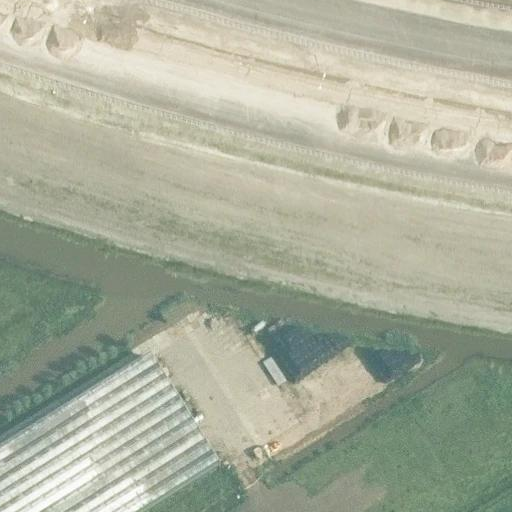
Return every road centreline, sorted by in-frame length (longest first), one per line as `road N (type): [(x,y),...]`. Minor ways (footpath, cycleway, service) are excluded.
road 1 (motorway): [(0,42),(161,92),(511,162)]
road 2 (motorway): [(511,64),(386,45),(193,0)]
